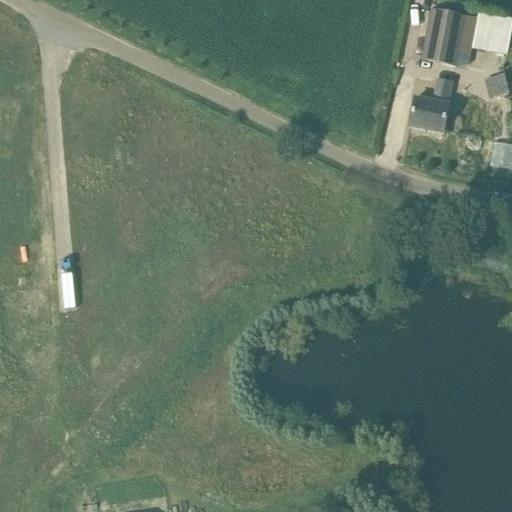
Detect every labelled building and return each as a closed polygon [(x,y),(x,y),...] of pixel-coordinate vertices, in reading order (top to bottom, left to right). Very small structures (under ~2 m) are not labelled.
[(477,20),(431,11),(421,61),(456,67),(456,64),(468,67),(477,20)] [(487,14),(481,52),(504,55),(510,18),(487,14)] [(494,78),(498,96),(507,93),(503,75),(494,78)] [(452,84),(436,81),(431,104),(414,101),(409,128),(443,134),(448,106),(447,106),(452,84)] [(489,166),(511,169),(511,145),(492,142),(489,166)] [(92,474),(93,483),(135,480),(135,471),(92,474)]
